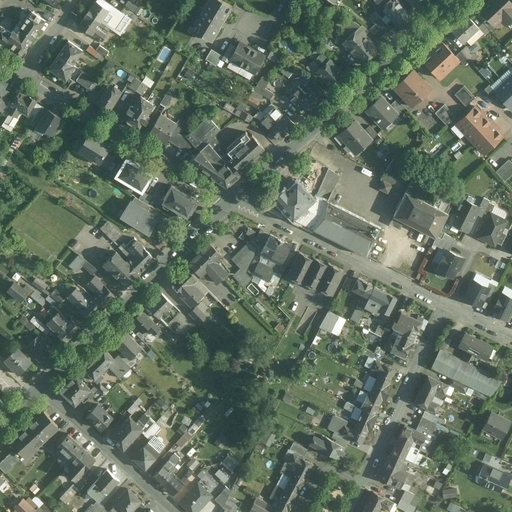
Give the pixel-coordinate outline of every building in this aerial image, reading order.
[(219,0),(209,0),(192,29),(211,41),(232,7),(219,0)] [(413,18),(396,0),(394,0),(383,11),(400,30),(413,18)] [(511,4),(508,0),(496,0),(496,1),(494,0),(491,0),(480,11),(488,20),(494,25),(501,18),(507,24),(511,18),(511,4)] [(119,17),(96,1),(87,13),(100,22),(104,16),(115,24),(119,17)] [(137,8),(130,3),(127,7),(134,12),(137,8)] [(134,14),(124,7),(121,12),(130,19),(134,14)] [(45,20),(32,11),(21,27),(20,28),(34,37),(45,20)] [(100,22),(87,13),(79,26),(80,26),(77,29),(86,35),(88,32),(102,42),(107,35),(96,28),(100,22)] [(467,16),(452,30),(458,37),(460,35),(465,40),(478,28),(467,16)] [(390,28),(381,18),(376,24),(385,33),(390,28)] [(494,25),(488,20),(484,24),(492,32),(497,28),(494,25)] [(353,22),(346,29),(351,34),(358,28),(353,22)] [(34,37),(20,28),(21,27),(17,24),(11,33),(0,25),(0,26),(0,44),(3,46),(5,42),(20,53),(23,52),(34,37)] [(376,24),(368,30),(379,39),(385,33),(376,24)] [(378,50),(358,28),(351,34),(349,35),(370,58),(378,50)] [(343,32),(336,38),(341,43),(348,37),(343,32)] [(370,58),(349,35),(348,37),(341,43),(361,65),(370,58)] [(82,50),(68,41),(59,55),(72,64),(82,50)] [(252,49),(240,42),(230,59),(242,66),(252,49)] [(455,56),(443,43),(440,43),(423,59),(423,62),(439,78),(459,60),(455,56)] [(109,52),(99,45),(96,50),(106,57),(109,52)] [(99,52),(90,46),(86,52),(95,58),(99,52)] [(473,55),(465,46),(461,51),(468,59),(473,55)] [(222,56),(212,49),(205,59),(216,66),(222,56)] [(264,56),(252,49),(242,66),(254,73),(264,56)] [(226,50),(220,60),(225,63),(231,53),(226,50)] [(468,60),(468,59),(461,51),(455,56),(459,60),(464,66),(469,61),(468,60)] [(347,79),(331,61),(320,54),(317,56),(313,59),(321,68),(317,72),(334,91),(347,79)] [(72,64),(59,55),(49,68),(66,79),(75,66),(72,64)] [(321,68),(313,59),(306,66),(314,75),(317,72),(321,68)] [(412,69),(394,87),(404,98),(412,106),(431,89),(412,69)] [(94,79),(83,71),(76,80),(88,89),(94,79)] [(263,76),(254,89),(260,93),(264,87),(269,80),(263,76)] [(136,78),(130,87),(136,91),(142,82),(136,78)] [(301,84),(296,88),(298,90),(290,97),(295,104),(306,116),(306,115),(326,98),(327,98),(316,86),(315,86),(310,80),(303,86),(301,84)] [(142,82),(136,91),(142,95),(148,86),(142,82)] [(511,91),(504,83),(495,92),(494,92),(499,96),(511,110),(511,108),(511,91)] [(495,92),(489,85),(484,89),(494,100),(499,96),(494,92),(495,92)] [(475,98),(464,86),(454,95),(465,107),(475,98)] [(274,94),(264,87),(260,93),(270,100),(274,94)] [(111,91),(106,88),(97,103),(110,111),(121,93),(113,88),(111,91)] [(28,97),(19,91),(7,111),(9,113),(16,117),(21,111),(27,115),(36,100),(29,96),(28,97)] [(173,95),(168,92),(161,104),(165,107),(173,95)] [(141,96),(134,107),(131,105),(127,112),(129,113),(125,120),(132,125),(148,100),(141,96)] [(390,106),(381,96),(376,101),(376,102),(376,103),(377,103),(374,106),(373,105),(372,105),(371,105),(370,106),(370,107),(370,108),(370,110),(368,111),(376,120),(375,120),(377,122),(378,121),(384,128),(398,115),(390,106)] [(4,97),(0,103),(0,109),(2,111),(9,100),(4,97)] [(412,106),(404,98),(400,102),(405,108),(409,112),(413,107),(412,106)] [(400,102),(397,99),(390,106),(398,115),(405,108),(400,102)] [(148,100),(132,125),(139,129),(143,123),(145,124),(150,118),(147,116),(154,105),(148,100)] [(42,106),(37,103),(28,116),(33,119),(42,106)] [(245,108),(240,104),(236,110),(242,113),(243,112),(245,108)] [(455,116),(444,104),(435,113),(446,125),(455,116)] [(47,109),(42,106),(36,115),(41,118),(47,109)] [(475,106),(456,124),(465,134),(477,123),(473,119),(482,111),(481,110),(480,112),(475,106)] [(282,116),(274,108),(268,113),(276,122),(282,116)] [(47,109),(41,118),(34,130),(42,134),(45,131),(52,135),(63,118),(47,109)] [(482,111),(473,119),(477,123),(486,115),(482,111)] [(253,117),(243,112),(242,113),(239,117),(250,123),(253,117)] [(16,117),(9,113),(4,121),(13,127),(19,119),(16,117)] [(276,122),(268,113),(260,121),(268,129),(276,122)] [(176,123),(161,114),(148,135),(158,141),(159,138),(166,142),(167,140),(166,140),(176,124),(176,123)] [(295,126),(284,115),(282,116),(276,122),(287,133),(295,126)] [(477,123),(465,134),(474,144),(486,133),(483,129),(491,121),(489,122),(484,117),(486,115),(477,123)] [(207,117),(190,133),(184,137),(195,144),(194,146),(199,152),(215,138),(214,137),(220,131),(207,117)] [(184,137),(178,134),(184,124),(178,120),(176,123),(176,124),(166,140),(167,140),(186,152),(194,146),(195,144),(184,137)] [(360,126),(355,121),(339,135),(348,145),(350,144),(358,153),(372,139),(364,131),(360,127),(360,126)] [(491,121),(483,129),(486,133),(495,125),(491,121)] [(287,133),(276,122),(268,129),(278,140),(287,133)] [(495,125),(486,133),(490,137),(499,129),(495,125)] [(370,126),(364,131),(372,139),(378,134),(370,126)] [(499,129),(490,137),(486,133),(474,144),(484,154),(503,136),(498,131),(499,129)] [(250,137),(245,132),(226,151),(232,158),(230,160),(239,171),(264,149),(252,135),(250,137)] [(109,147),(89,135),(78,153),(90,160),(91,158),(99,163),(105,153),(109,147)] [(226,151),(215,138),(199,152),(188,162),(227,188),(242,175),(239,171),(230,160),(232,158),(226,151)] [(111,157),(105,153),(99,163),(105,166),(111,157)] [(114,158),(111,157),(105,166),(108,168),(114,158)] [(153,174),(126,157),(115,176),(142,192),(153,174)] [(406,163),(394,157),(380,180),(383,181),(391,185),(392,186),(406,163)] [(511,163),(509,160),(495,172),(504,181),(511,174),(511,163)] [(340,176),(328,169),(316,197),(326,202),(327,201),(333,189),(340,176)] [(414,175),(406,192),(405,192),(402,199),(401,199),(396,209),(397,209),(393,216),(436,237),(436,236),(456,196),(441,189),(433,205),(423,201),(432,183),(414,175)] [(296,182),(287,191),(284,188),(274,197),(275,198),(267,206),(281,213),(285,210),(293,219),(296,216),(301,218),(299,222),(313,229),(326,202),(316,197),(312,200),(296,182)] [(173,186),(163,202),(186,217),(197,200),(173,186)] [(140,197),(148,201),(151,196),(143,192),(140,197)] [(142,201),(135,197),(132,202),(147,211),(150,206),(142,201)] [(484,198),(479,207),(480,207),(476,214),(482,217),(483,213),(489,202),(490,201),(484,198)] [(479,207),(463,199),(456,212),(473,221),(476,214),(480,207),(479,207)] [(132,202),(131,201),(125,211),(122,215),(128,219),(143,228),(149,232),(152,228),(156,221),(158,218),(150,213),(147,211),(132,202)] [(327,201),(326,202),(313,229),(367,256),(381,227),(327,201)] [(489,202),(483,213),(489,216),(490,213),(491,213),(495,205),(489,202)] [(473,221),(456,212),(455,214),(454,215),(452,219),(452,221),(451,223),(467,231),(473,221)] [(489,216),(478,237),(494,245),(496,242),(501,232),(507,221),(491,213),(490,213),(489,216)] [(120,235),(110,224),(103,231),(105,232),(113,241),(113,240),(114,241),(120,235)] [(261,230),(256,239),(260,241),(265,232),(261,230)] [(271,235),(265,232),(260,241),(266,244),(271,235)] [(506,234),(501,232),(496,242),(501,245),(505,237),(507,234),(506,234)] [(455,239),(444,233),(442,239),(452,244),(455,239)] [(281,240),(271,235),(266,244),(261,255),(266,257),(264,260),(268,261),(269,259),(271,260),(281,240)] [(442,239),(436,236),(436,237),(433,244),(446,250),(449,251),(452,244),(442,239)] [(155,258),(134,238),(126,246),(128,248),(135,254),(147,266),(155,258)] [(291,246),(281,240),(271,260),(273,261),(272,264),(275,265),(277,263),(281,265),(291,246)] [(222,256),(210,244),(199,254),(211,266),(216,261),(222,256)] [(128,248),(126,246),(122,250),(130,258),(135,254),(128,248)] [(246,246),(232,260),(240,268),(245,274),(255,254),(246,246)] [(449,251),(446,250),(436,270),(438,270),(438,273),(443,275),(446,274),(453,278),(462,258),(449,251)] [(130,258),(128,261),(125,262),(116,252),(103,264),(113,274),(117,277),(118,276),(127,285),(147,266),(135,254),(130,258)] [(303,282),(313,260),(299,253),(288,276),(302,283),(303,282)] [(79,254),(68,266),(76,273),(82,266),(86,261),(79,254)] [(199,254),(189,264),(201,276),(206,270),(211,266),(199,254)] [(261,255),(260,263),(267,267),(271,260),(269,259),(268,261),(264,260),(266,257),(261,255)] [(318,287),(329,265),(314,258),(313,260),(303,282),(317,289),(318,287)] [(97,270),(86,261),(82,266),(92,275),(97,270)] [(227,272),(216,261),(211,266),(222,277),(227,272)] [(267,267),(260,263),(254,275),(261,279),(267,267)] [(329,265),(318,287),(332,294),(344,271),(329,264),(329,265)] [(222,277),(211,266),(206,270),(217,281),(222,277)] [(183,293),(193,284),(198,280),(185,267),(171,281),(183,293)] [(275,271),(267,267),(261,279),(269,283),(275,271)] [(245,274),(240,268),(233,275),(244,286),(251,279),(245,274)] [(37,277),(32,282),(43,291),(47,285),(37,277)] [(115,297),(95,277),(86,285),(95,294),(92,297),(103,309),(115,297)] [(353,280),(347,277),(342,287),(347,290),(353,280)] [(35,291),(31,296),(27,293),(31,289),(18,278),(8,290),(36,313),(47,301),(35,291)] [(209,279),(203,285),(209,291),(215,284),(209,279)] [(374,287),(358,279),(353,291),(363,296),(368,299),(374,287)] [(487,287),(473,280),(464,298),(480,307),(483,300),(489,288),(487,287)] [(489,288),(483,300),(489,302),(497,286),(489,283),(487,287),(489,288)] [(193,284),(183,293),(181,295),(192,306),(204,294),(193,284)] [(224,293),(215,284),(209,291),(218,300),(224,293)] [(387,294),(374,287),(368,299),(364,307),(378,313),(379,310),(387,294)] [(75,288),(67,297),(70,300),(79,292),(75,288)] [(65,297),(56,289),(51,295),(52,296),(60,303),(65,297)] [(88,301),(79,292),(70,300),(90,321),(103,309),(92,297),(88,301)] [(173,305),(161,292),(147,306),(160,318),(162,316),(164,317),(169,312),(168,310),(173,305)] [(501,293),(492,313),(508,321),(511,311),(511,298),(501,293)] [(387,294),(379,310),(388,315),(397,298),(388,294),(387,294)] [(363,296),(357,307),(362,310),(364,307),(368,299),(363,296)] [(265,308),(258,302),(253,307),(260,313),(265,308)] [(208,317),(197,306),(189,313),(200,325),(208,317)] [(357,307),(351,319),(357,322),(362,310),(357,307)] [(74,322),(65,314),(63,316),(59,311),(54,316),(74,336),(82,329),(74,322)] [(160,329),(142,311),(131,322),(142,333),(147,329),(154,336),(160,329)] [(338,316),(328,311),(320,326),(330,332),(336,321),(338,316)] [(51,312),(44,318),(48,322),(54,316),(51,312)] [(422,322),(402,313),(398,320),(395,319),(392,327),(394,329),(398,331),(401,325),(407,328),(408,327),(418,330),(422,322)] [(34,327),(23,316),(19,320),(30,331),(34,327)] [(74,336),(54,316),(48,322),(47,323),(67,343),(74,336)] [(42,323),(34,317),(30,321),(38,328),(42,323)] [(428,321),(423,319),(419,328),(424,330),(428,321)] [(342,325),(336,321),(330,332),(336,335),(342,325)] [(379,325),(375,333),(381,336),(384,331),(383,331),(385,327),(379,325)] [(408,327),(407,328),(401,325),(398,331),(400,331),(397,337),(411,344),(418,330),(408,327)] [(169,327),(163,332),(168,337),(173,332),(169,327)] [(493,347),(462,331),(461,336),(463,337),(459,345),(470,350),(468,352),(465,351),(461,359),(473,365),(475,362),(476,363),(477,361),(476,360),(477,357),(475,356),(476,353),(487,359),(493,347)] [(141,347),(126,332),(115,342),(123,351),(130,358),(141,347)] [(57,354),(39,335),(25,347),(44,366),(57,354)] [(411,344),(397,337),(395,340),(391,350),(405,357),(411,344)] [(395,340),(390,338),(385,348),(391,350),(395,340)] [(31,362),(17,347),(4,359),(18,375),(31,362)] [(451,355),(439,349),(439,350),(434,347),(426,365),(442,373),(451,355)] [(375,354),(364,348),(362,354),(368,357),(373,359),(375,354)] [(118,355),(114,359),(104,349),(97,355),(108,366),(120,378),(131,367),(126,362),(118,355)] [(130,358),(123,351),(118,355),(126,362),(130,358)] [(97,355),(87,365),(87,364),(83,368),(87,372),(97,382),(103,376),(101,373),(108,366),(97,355)] [(461,359),(451,355),(442,373),(451,377),(452,378),(461,359)] [(396,371),(375,361),(376,360),(373,359),(368,357),(364,366),(379,373),(376,378),(389,384),(396,371)] [(94,393),(76,375),(61,390),(76,405),(82,399),(85,402),(94,393)] [(448,385),(428,376),(421,390),(433,395),(442,399),(445,393),(450,395),(454,387),(449,385),(448,385)] [(452,378),(451,377),(448,385),(449,385),(454,387),(465,392),(468,385),(452,378)] [(376,378),(370,393),(369,394),(382,400),(384,401),(392,385),(389,384),(376,378)] [(108,391),(101,384),(97,388),(104,395),(108,391)] [(433,395),(421,390),(415,404),(435,414),(439,405),(431,401),(433,395)] [(382,400),(369,394),(370,393),(368,392),(361,409),(363,410),(363,409),(375,415),(382,400)] [(134,403),(127,410),(131,414),(138,406),(134,403)] [(355,406),(347,403),(345,408),(353,411),(355,406)] [(112,418),(97,404),(87,415),(102,429),(112,418)] [(361,409),(355,406),(353,411),(352,414),(359,417),(363,410),(361,409)] [(43,409),(9,440),(25,458),(60,427),(43,409)] [(375,415),(363,409),(363,410),(359,417),(356,425),(370,431),(378,416),(375,415)] [(510,422),(491,412),(482,429),(502,439),(510,422)] [(353,430),(345,426),(348,421),(335,415),(328,429),(349,438),(362,444),(368,431),(370,432),(370,431),(356,425),(353,430)] [(120,426),(115,432),(110,437),(116,443),(135,423),(129,417),(120,427),(120,426)] [(144,426),(138,420),(135,423),(142,429),(144,426)] [(135,423),(116,443),(123,450),(128,444),(129,445),(134,439),(133,439),(142,429),(135,423)] [(155,423),(144,435),(150,440),(154,436),(161,428),(155,423)] [(425,435),(404,425),(398,440),(411,445),(413,440),(421,444),(425,435)] [(268,431),(263,441),(270,445),(275,434),(268,431)] [(349,438),(335,432),(332,438),(339,441),(346,444),(349,438)] [(83,447),(68,433),(56,446),(64,453),(58,459),(66,466),(71,460),(83,447)] [(338,444),(322,435),(320,439),(314,436),(310,444),(338,459),(345,447),(338,444)] [(150,440),(144,447),(133,458),(145,470),(156,458),(160,453),(159,452),(165,446),(154,436),(150,440)] [(411,445),(398,440),(390,458),(402,464),(411,445)] [(95,459),(83,447),(71,460),(75,464),(68,472),(76,480),(95,459)] [(12,452),(0,463),(0,467),(6,473),(20,459),(12,452)] [(313,465),(294,454),(289,462),(297,467),(294,472),(306,478),(313,465)] [(180,460),(174,455),(170,459),(176,465),(180,460)] [(237,464),(228,456),(223,463),(231,471),(232,471),(237,464)] [(402,464),(390,458),(384,471),(393,475),(394,473),(401,476),(403,470),(400,469),(402,464)] [(170,459),(165,465),(170,471),(176,465),(170,459)] [(222,462),(209,477),(213,480),(214,478),(224,486),(233,472),(232,471),(231,471),(223,463),(222,462)] [(511,476),(484,464),(480,473),(486,475),(481,485),(500,493),(504,483),(506,484),(507,482),(508,482),(511,476)] [(165,465),(154,477),(163,486),(174,474),(170,471),(165,465)] [(174,474),(163,486),(171,494),(193,471),(187,466),(177,477),(174,474)] [(289,469),(287,474),(292,477),(285,490),(296,496),(306,478),(294,472),(289,469)] [(108,470),(88,490),(95,496),(102,489),(107,493),(119,480),(108,470)] [(394,473),(393,475),(384,471),(381,477),(383,480),(401,488),(401,487),(404,482),(408,472),(403,470),(401,476),(394,473)] [(408,472),(404,482),(410,485),(414,476),(408,472)] [(86,481),(80,476),(74,483),(80,489),(86,481)] [(410,485),(404,482),(401,487),(408,490),(410,485)] [(197,483),(180,502),(191,511),(195,511),(211,495),(197,483)] [(229,495),(229,496),(233,498),(238,487),(235,485),(229,495)] [(285,490),(277,485),(270,498),(278,502),(285,490)] [(435,497),(439,490),(430,486),(427,493),(435,497)] [(456,486),(442,490),(444,498),(458,495),(456,486)] [(141,501),(128,489),(116,502),(116,503),(111,509),(113,511),(126,511),(127,511),(126,511),(131,511),(133,510),(141,501)] [(224,490),(215,500),(223,507),(229,496),(229,495),(224,490)] [(287,511),(296,496),(285,490),(278,502),(276,507),(284,511),(287,511)] [(415,495),(405,490),(401,499),(411,504),(415,495)] [(394,503),(373,492),(366,505),(378,511),(381,507),(389,511),(390,510),(394,503)] [(420,497),(415,495),(411,504),(415,507),(420,497)] [(229,496),(223,507),(222,508),(227,511),(229,511),(237,511),(243,503),(233,498),(229,496)] [(268,503),(257,497),(254,503),(265,508),(268,503)] [(34,511),(23,499),(15,506),(20,511),(42,511),(43,511),(38,507),(34,511)] [(411,504),(401,499),(397,508),(405,511),(413,511),(415,507),(411,504)] [(93,505),(92,504),(89,507),(93,511),(97,511),(103,506),(97,500),(93,505)] [(141,501),(133,510),(135,511),(140,511),(146,506),(141,501)] [(271,511),(265,508),(254,503),(250,511),(251,511),(284,511),(276,507),(273,511),(271,511)] [(273,511),(276,507),(268,503),(265,508),(271,511),(273,511)]
